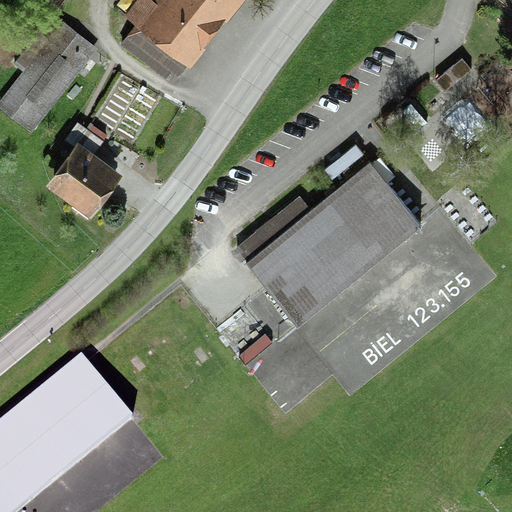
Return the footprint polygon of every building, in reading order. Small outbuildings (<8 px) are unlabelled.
[(167,74),(224,0),(143,0),(116,34),(167,74)] [(63,24),(1,102),(33,127),(95,49),(63,24)] [(470,74),(459,60),(431,82),(442,95),(470,74)] [(355,143),(325,168),(332,178),(363,152),(355,143)] [(120,179),(79,149),(53,182),(94,213),(120,179)] [(301,195),(237,246),(248,259),(246,261),(297,323),(421,222),(370,160),(311,208),(301,195)] [(246,368),(274,346),(245,308),(217,330),(246,368)] [(133,418),(82,356),(0,422),(0,511),(17,511),(26,505),(133,418)]
